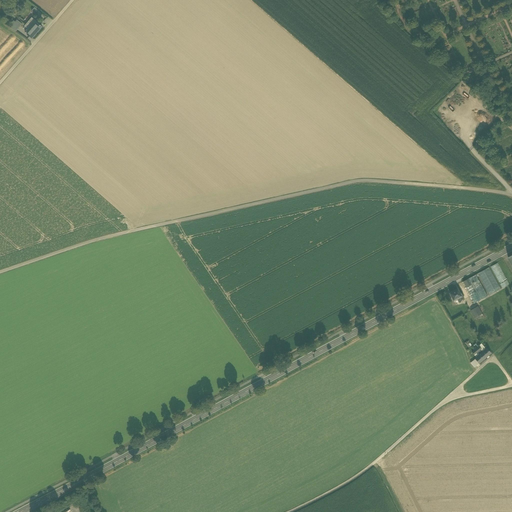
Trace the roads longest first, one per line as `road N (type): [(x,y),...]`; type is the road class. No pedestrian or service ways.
road 1 (tertiary): [(511,248),(25,511)]
road 2 (unclassified): [(0,271),(136,230),(358,180),(511,193)]
road 3 (track): [(511,385),(444,400),(352,480),(286,511)]
